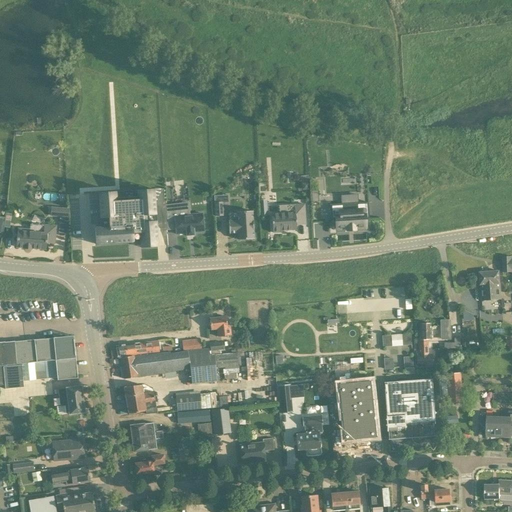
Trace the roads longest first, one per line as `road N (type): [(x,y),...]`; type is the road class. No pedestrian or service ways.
road 1 (tertiary): [(82,281),(110,270),(338,253),(511,228)]
road 2 (residential): [(118,491),(466,461)]
road 3 (tertiary): [(118,491),(82,281)]
road 4 (unknown): [(385,465),(372,306)]
